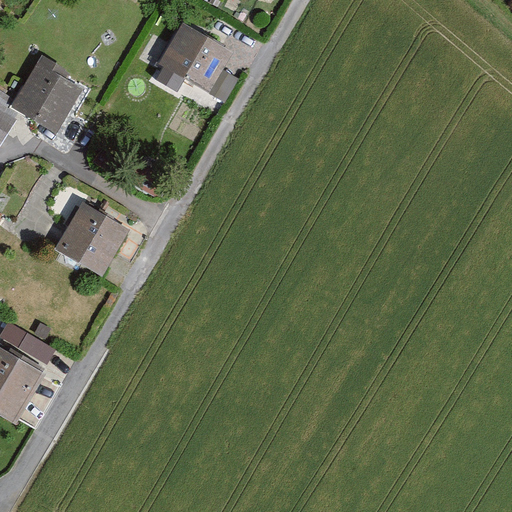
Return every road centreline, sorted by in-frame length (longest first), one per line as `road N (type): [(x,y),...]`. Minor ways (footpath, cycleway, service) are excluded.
road 1 (unclassified): [(0,491),(13,485),(300,0)]
road 2 (unknown): [(170,221),(26,140)]
